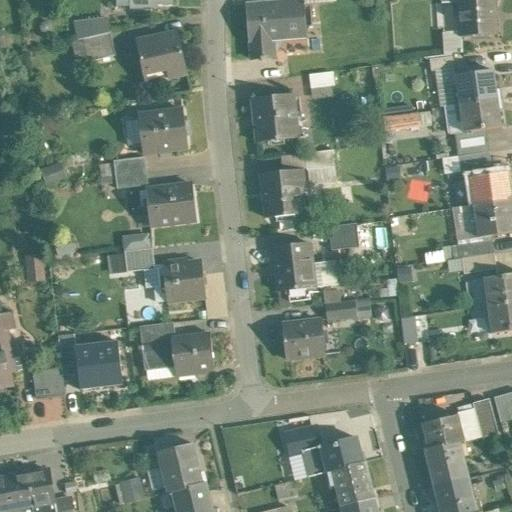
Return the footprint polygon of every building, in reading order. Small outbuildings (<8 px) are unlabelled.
[(172,0),(129,0),(129,10),(157,10),(157,6),(172,6),(172,0)] [(480,1),(458,2),(461,39),(498,36),(495,0),(480,1)] [(304,1),(246,5),(249,43),(250,43),(251,61),(261,60),(262,62),(265,62),(265,59),(275,59),(273,41),(307,38),(304,1)] [(107,18),(75,23),(79,40),(110,33),(107,18)] [(79,40),(72,41),(77,64),(116,56),(110,33),(79,40)] [(178,35),(138,44),(145,77),(167,72),(169,80),(187,76),(178,35)] [(454,57),(430,60),(432,72),(436,71),(456,69),(454,57)] [(494,71),(457,76),(456,69),(436,71),(441,107),(460,105),(498,100),(494,71)] [(333,71),(310,73),(311,86),(334,85),(333,71)] [(293,96),(253,101),(257,136),(297,131),(293,96)] [(498,100),(460,105),(464,133),(486,130),(502,128),(498,100)] [(183,112),(139,118),(143,155),(188,150),(183,112)] [(419,112),(381,118),(383,130),(421,124),(419,112)] [(464,133),(455,134),(459,157),(489,153),(486,130),(464,133)] [(334,151),(305,155),(307,171),(336,168),(334,151)] [(459,157),(442,159),(444,175),(469,172),(470,179),(493,175),(489,153),(459,157)] [(145,159),(114,163),(116,177),(146,173),(145,159)] [(61,162),(42,170),(48,184),(67,176),(61,162)] [(301,172),(261,177),(266,219),(304,215),(301,190),(304,190),(301,172)] [(146,173),(116,177),(117,190),(148,187),(146,173)] [(493,175),(470,179),(475,205),(511,199),(511,198),(508,173),(493,175)] [(193,186),(146,192),(150,228),(197,223),(193,186)] [(511,199),(475,205),(480,238),(511,232),(511,199)] [(332,248),(359,246),(358,224),(330,226),(332,248)] [(309,244),(270,248),(274,277),(276,277),(278,294),(315,289),(311,263),(309,244)] [(152,249),(125,253),(127,273),(145,271),(155,269),(154,266),(152,249)] [(494,254),(462,259),(464,275),(496,270),(494,254)] [(41,256),(28,257),(30,282),(43,280),(41,256)] [(334,261),(311,263),(315,289),(337,287),(334,261)] [(202,263),(178,266),(177,263),(154,266),(155,269),(145,271),(147,289),(156,288),(158,303),(206,297),(202,263)] [(511,274),(484,279),(488,307),(511,303),(511,274)] [(355,301),(326,305),(328,322),(357,318),(355,301)] [(3,315),(0,302),(0,389),(13,387),(10,373),(15,372),(6,328),(14,327),(11,313),(3,315)] [(511,303),(488,307),(492,334),(511,331),(511,303)] [(415,317),(401,319),(404,345),(418,343),(415,317)] [(322,322),(282,327),(287,360),(326,355),(322,322)] [(174,323),(140,327),(142,343),(171,340),(176,339),(174,323)] [(176,339),(171,340),(175,368),(176,376),(199,373),(198,371),(215,369),(210,335),(176,339)] [(75,336),(58,338),(62,369),(63,373),(75,372),(75,373),(79,372),(76,347),(75,336)] [(171,340),(142,343),(142,347),(139,347),(140,351),(143,350),(145,371),(175,368),(171,340)] [(76,347),(79,372),(81,391),(123,386),(118,342),(76,347)] [(62,369),(33,372),(37,399),(65,395),(63,373),(62,369)] [(511,393),(494,398),(500,423),(511,420),(511,393)] [(458,415),(422,424),(428,450),(460,442),(464,441),(458,415)] [(317,430),(298,434),(301,446),(320,442),(317,430)] [(356,438),(321,447),(327,473),(331,472),(363,464),(356,438)] [(428,450),(425,451),(434,488),(469,479),(460,442),(428,450)] [(155,445),(145,448),(149,463),(159,461),(158,454),(155,445)] [(193,445),(158,454),(159,461),(161,468),(148,472),(152,486),(152,487),(154,492),(166,488),(168,494),(172,493),(204,485),(193,445)] [(321,447),(305,451),(311,477),(327,473),(321,447)] [(363,464),(331,472),(340,508),(376,499),(367,463),(363,464)] [(34,478),(33,475),(0,480),(0,511),(20,509),(21,511),(43,508),(42,504),(55,502),(50,472),(48,472),(49,475),(34,478)] [(141,477),(122,479),(125,501),(144,498),(141,477)] [(476,511),(469,479),(434,488),(439,511),(476,511)] [(204,485),(172,493),(176,511),(213,511),(207,484),(204,485)] [(378,511),(376,499),(340,508),(341,511),(378,511)] [(74,511),(73,500),(56,503),(57,511),(74,511)] [(55,502),(42,504),(43,508),(43,511),(57,511),(56,503),(55,502)]
